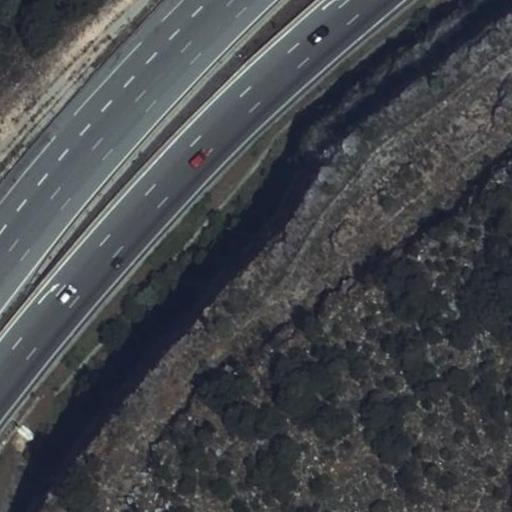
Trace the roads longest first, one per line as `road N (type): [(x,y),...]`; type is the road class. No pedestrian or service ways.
road 1 (motorway): [(0,381),(200,148),(363,0)]
road 2 (motorway): [(244,0),(103,143)]
road 3 (motorway): [(202,0),(103,143)]
road 4 (motorway): [(103,143),(0,278)]
